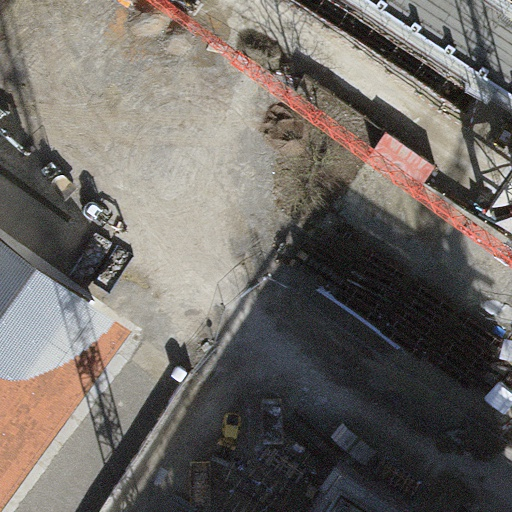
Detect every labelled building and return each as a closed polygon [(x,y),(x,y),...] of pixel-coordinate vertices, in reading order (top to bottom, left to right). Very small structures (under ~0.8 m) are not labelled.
[(0,0),(0,15),(11,0),(0,0)] [(511,0),(367,0),(511,93),(511,0)] [(215,50),(154,189),(201,209),(262,70),(215,50)] [(511,254),(511,234),(447,200),(449,194),(391,164),(343,254),(475,324),(511,254)] [(0,432),(106,288),(0,211),(0,432)] [(382,511),(319,472),(294,511),(382,511)]
